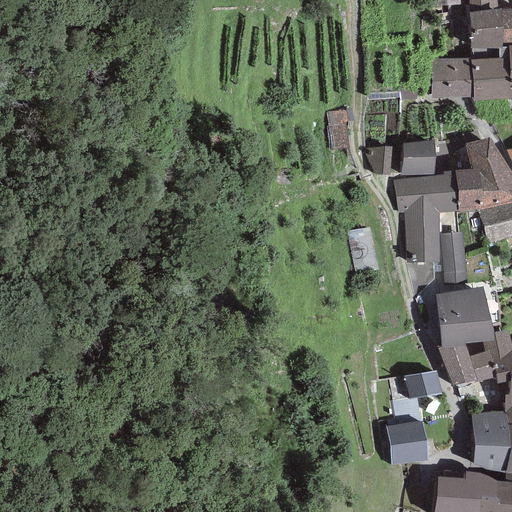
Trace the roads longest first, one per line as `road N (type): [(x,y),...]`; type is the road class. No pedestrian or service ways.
road 1 (track): [(411,317),(391,218),(358,151),(352,0)]
road 2 (residential): [(464,469),(449,389),(411,317)]
